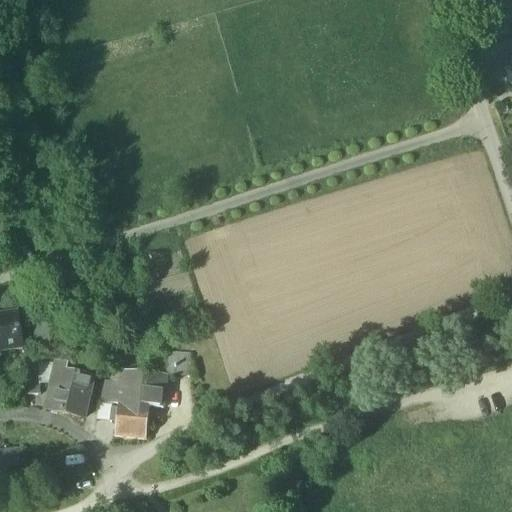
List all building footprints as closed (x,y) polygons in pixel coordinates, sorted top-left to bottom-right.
[(62,283),(67,297),(95,287),(90,273),(62,283)] [(51,307),(55,326),(66,323),(62,305),(51,307)] [(0,355),(1,357),(24,354),(19,318),(2,320),(2,322),(0,322),(0,355)] [(31,329),(35,353),(53,350),(49,326),(31,329)] [(194,365),(166,363),(155,363),(153,378),(164,379),(166,379),(165,379),(172,380),(193,381),(194,365)] [(25,364),(26,399),(41,398),(40,365),(25,364)] [(57,365),(52,389),(46,413),(63,417),(85,422),(94,380),(68,375),(69,368),(59,366),(57,365)] [(96,405),(118,407),(118,406),(119,406),(122,376),(112,376),(110,389),(100,388),(99,393),(96,405)] [(122,376),(119,406),(132,408),(131,420),(148,422),(148,411),(164,412),(165,379),(166,379),(164,379),(153,378),(122,376)] [(146,443),(148,422),(131,420),(132,408),(119,406),(118,406),(118,407),(116,419),(114,439),(146,443)]
